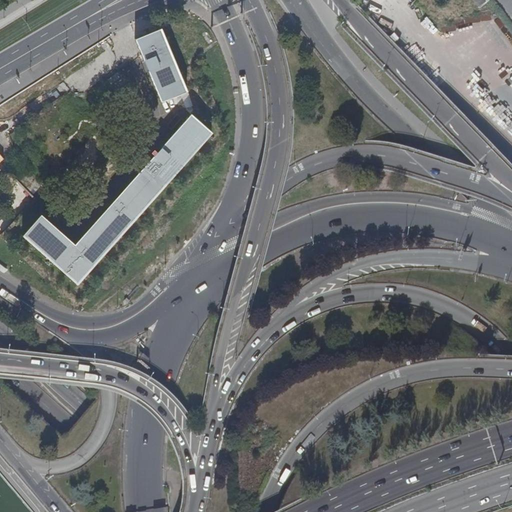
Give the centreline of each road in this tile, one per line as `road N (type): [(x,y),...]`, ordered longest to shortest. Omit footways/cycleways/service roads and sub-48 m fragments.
road 1 (trunk): [(249,0),(280,96),(279,137),(222,348),(209,431)]
road 2 (secondary): [(511,245),(410,218),(363,216),(273,243),(190,290)]
road 3 (secondary): [(511,224),(381,107),(296,0)]
road 4 (trunk): [(511,200),(461,177),(356,154),(292,175),(228,221)]
road 5 (motorway): [(511,369),(422,371),(361,393),(303,442),(265,511)]
road 6 (motorway): [(203,511),(0,334)]
road 7 (trunk): [(0,359),(111,376),(142,390),(181,433),(196,496)]
road 8 (motorway): [(511,360),(465,316),(411,295),(335,298),(277,327)]
road 9 (trunk): [(511,267),(447,257),(385,261),(339,274),(277,327)]
road 10 (trunk): [(511,182),(338,0)]
road 11 (secondary): [(218,0),(251,72),(254,112),(247,169),(228,221)]
road 12 (secondary): [(190,290),(155,370),(144,421),(146,511)]
road 13 (motorway): [(0,360),(172,511)]
road 14 (trunk): [(511,438),(326,511)]
road 15 (primary): [(21,462),(75,460),(99,433),(109,392),(83,339)]
